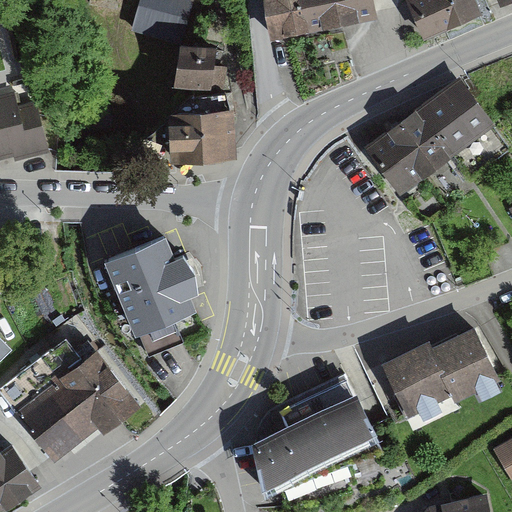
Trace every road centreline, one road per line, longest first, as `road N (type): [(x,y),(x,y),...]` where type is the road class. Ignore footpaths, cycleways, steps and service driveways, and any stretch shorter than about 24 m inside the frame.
road 1 (residential): [(511,281),(364,333),(310,340),(250,328)]
road 2 (residential): [(0,193),(252,205)]
road 3 (tertiary): [(294,135),(362,95),(511,31)]
road 4 (tertiary): [(69,511),(196,431)]
road 5 (residential): [(294,135),(274,111),(257,0)]
road 6 (tertiary): [(250,328),(252,205)]
